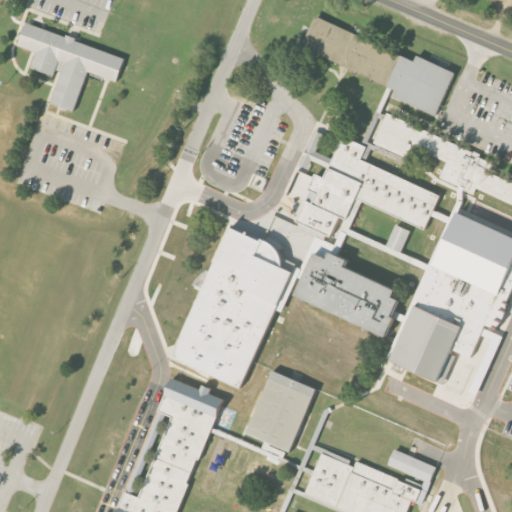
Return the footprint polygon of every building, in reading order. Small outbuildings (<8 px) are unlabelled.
[(456,71),(419,55),(417,59),(316,17),(303,47),(389,82),(388,85),(398,89),(395,96),(439,114),(456,71)] [(127,55),(26,24),(20,46),(37,52),(32,68),(55,75),(59,60),(65,62),(52,104),(76,111),(88,72),(119,82),(127,55)] [(508,201),(511,191),(511,181),(492,173),(497,159),(376,112),(365,142),(408,158),(412,147),(447,161),(440,180),(471,191),(472,188),(508,201)] [(357,200),(427,227),(441,192),(362,161),(368,145),(344,136),(335,159),(318,152),(325,133),(315,130),(301,165),(310,169),(313,161),(330,168),(327,176),(317,173),(315,177),(297,170),(287,196),(305,203),(298,222),(305,225),(305,224),(334,236),(342,217),(349,220),(357,200)] [(511,232),(459,212),(437,266),(387,247),(390,254),(428,269),(411,312),(405,315),(393,282),(325,255),(313,260),(312,261),(229,228),(176,360),(248,389),(293,275),(305,280),(298,298),(391,335),(397,319),(406,323),(391,360),(444,381),(456,351),(474,358),(483,335),(493,339),(472,393),(479,395),(511,311),(511,232)] [(355,216),(350,214),(339,243),(345,245),(355,216)] [(403,252),(413,230),(398,224),(388,245),(403,252)] [(318,387),(273,370),(249,434),(293,452),(318,387)] [(119,511),(182,511),(221,398),(212,395),(214,388),(204,385),(203,389),(173,378),(162,413),(171,416),(143,497),(126,492),(119,511)] [(307,496),(350,511),(410,511),(414,501),(425,505),(439,465),(395,450),(390,467),(427,480),(424,487),(357,463),(357,462),(323,450),(307,496)]
